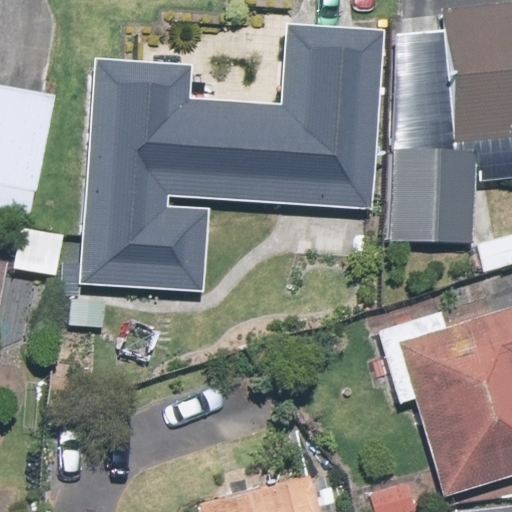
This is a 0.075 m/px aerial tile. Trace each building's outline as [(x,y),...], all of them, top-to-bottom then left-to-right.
[(511,8),(436,15),(447,142),(511,135),(511,8)] [(85,64),(77,286),(75,330),(102,331),(104,291),(200,295),(200,291),(203,206),(372,213),(379,32),(278,28),(276,104),(182,100),(183,68),(85,64)] [(0,217),(25,220),(28,185),(36,186),(45,92),(0,87),(0,217)] [(472,153),(388,148),(383,244),(467,248),(472,153)] [(57,236),(15,229),(8,271),(50,278),(57,236)] [(410,403),(440,502),(511,479),(511,307),(437,330),(432,313),(368,332),(391,409),(410,403)] [(278,511),(273,488),(188,508),(189,511),(278,511)]
